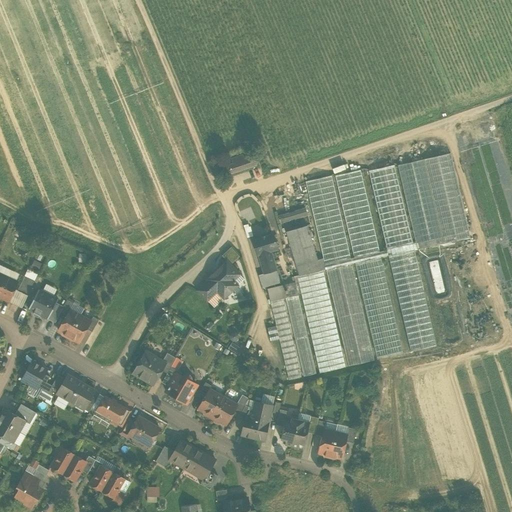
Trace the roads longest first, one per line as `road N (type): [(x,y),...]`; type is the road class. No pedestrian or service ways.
road 1 (unclassified): [(221,198),(511,96)]
road 2 (residential): [(221,198),(230,226),(210,256),(160,300),(111,381)]
road 3 (track): [(137,0),(221,198)]
road 4 (residential): [(111,381),(238,451)]
